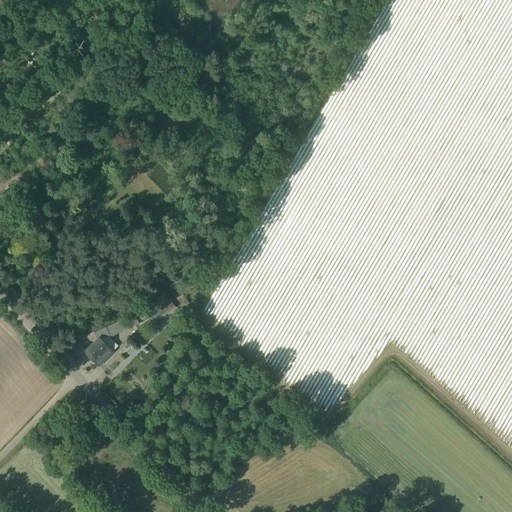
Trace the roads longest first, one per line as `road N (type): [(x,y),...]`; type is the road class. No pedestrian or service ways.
road 1 (track): [(145,0),(67,71),(0,150)]
road 2 (unclassified): [(75,376),(209,511)]
